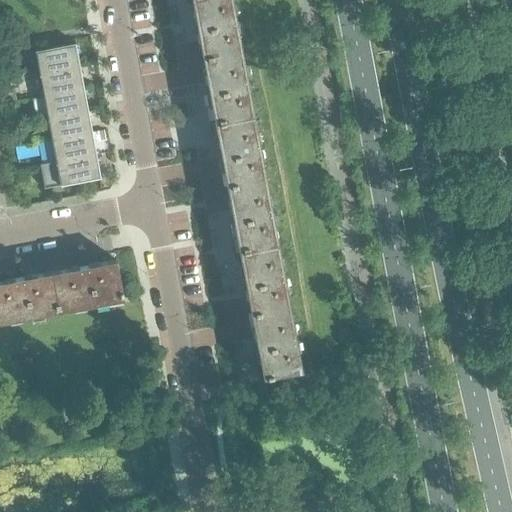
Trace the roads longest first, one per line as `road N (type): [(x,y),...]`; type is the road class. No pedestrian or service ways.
road 1 (secondary): [(500,511),(394,0)]
road 2 (secondary): [(349,0),(445,511)]
road 3 (residential): [(211,511),(152,204)]
road 4 (residential): [(152,204),(113,0)]
road 5 (residential): [(0,232),(152,204)]
